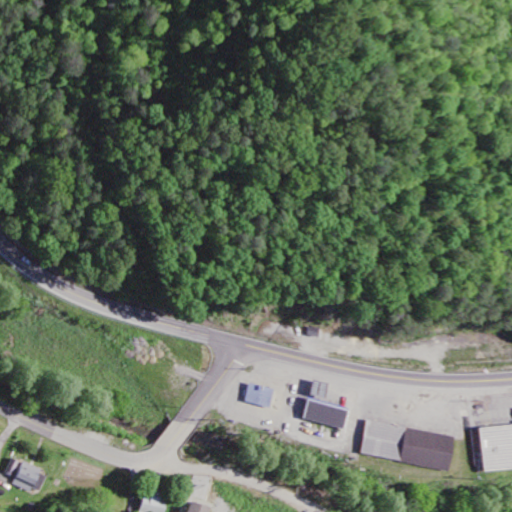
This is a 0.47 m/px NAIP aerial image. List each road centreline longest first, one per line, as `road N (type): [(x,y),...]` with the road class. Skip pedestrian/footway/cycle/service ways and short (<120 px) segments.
road 1 (tertiary): [(0,407),(72,439),(156,458),(247,344)]
road 2 (primary): [(247,344),(98,304),(44,277),(0,240)]
road 3 (primary): [(511,379),(391,376),(247,344)]
road 4 (residential): [(149,459),(244,479),(320,511)]
